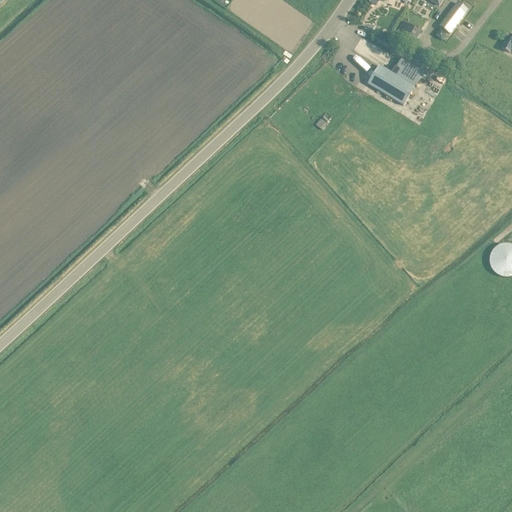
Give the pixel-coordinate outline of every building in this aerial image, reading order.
[(440,26),(450,33),(467,11),(457,4),(440,26)] [(393,39),(411,49),(421,32),(403,21),(393,39)] [(458,25),(458,35),(466,35),(466,25),(458,25)] [(509,53),(511,49),(511,36),(509,35),(502,49),(509,53)] [(401,59),(392,74),(379,66),(368,84),(403,105),(421,75),(407,67),(409,64),(401,59)] [(321,126),(327,120),(322,115),(316,122),(321,126)] [(491,269),(494,273),(498,276),(503,278),(508,278),(511,276),(511,245),(510,244),(505,244),(500,245),(496,248),(492,251),(490,256),(489,261),(490,265),(491,269)]
